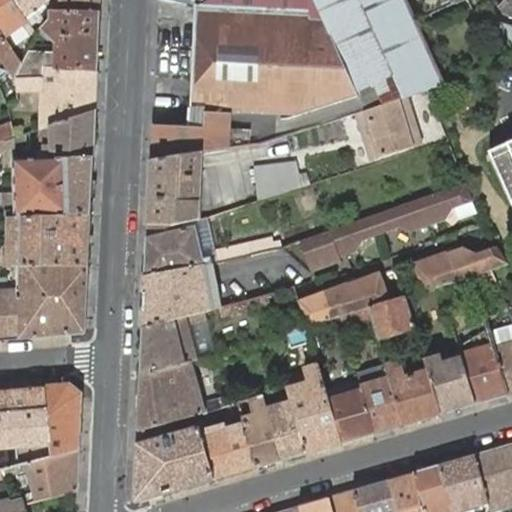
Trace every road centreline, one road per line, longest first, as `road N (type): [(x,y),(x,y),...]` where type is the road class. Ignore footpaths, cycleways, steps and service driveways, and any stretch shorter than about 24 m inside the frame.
road 1 (tertiary): [(110,358),(128,0)]
road 2 (residential): [(180,511),(511,415)]
road 3 (tertiary): [(102,511),(110,358)]
